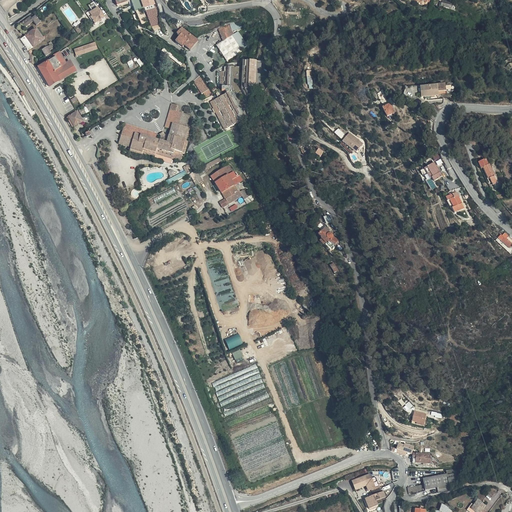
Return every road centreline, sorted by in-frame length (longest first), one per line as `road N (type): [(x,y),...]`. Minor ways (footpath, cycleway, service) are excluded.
road 1 (unclassified): [(386,454),(358,272),(345,234),(311,195),(280,112),(275,15),(257,3),(181,19),(159,0)]
road 2 (primary): [(232,503),(130,253),(0,24)]
road 3 (primary): [(0,35),(121,249),(227,511)]
road 4 (track): [(32,117),(118,275),(212,511)]
road 5 (tertiary): [(511,109),(455,108),(440,129),(471,189),(511,230)]
road 6 (residential): [(232,503),(386,454)]
